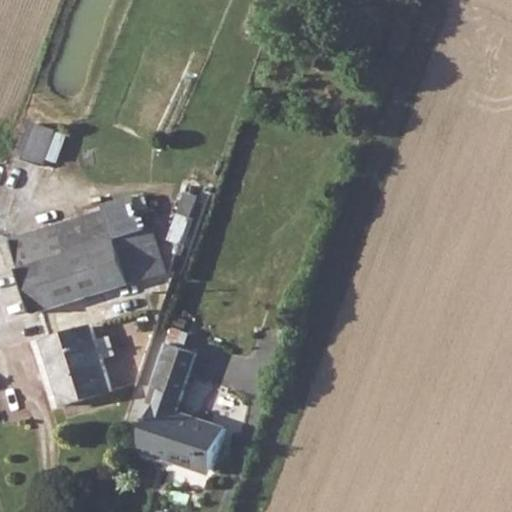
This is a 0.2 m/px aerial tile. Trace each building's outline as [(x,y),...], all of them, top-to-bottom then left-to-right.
[(26,153),(48,159),(56,125),(36,119),(26,153)] [(185,192),(168,240),(184,246),(202,198),(185,192)] [(14,232),(39,310),(170,269),(156,225),(149,227),(138,194),(14,232)] [(67,401),(115,386),(95,323),(47,339),(67,401)] [(181,411),(197,353),(165,344),(154,386),(160,389),(144,444),(172,453),(169,461),(201,471),(206,464),(219,468),(231,428),(181,411)]
